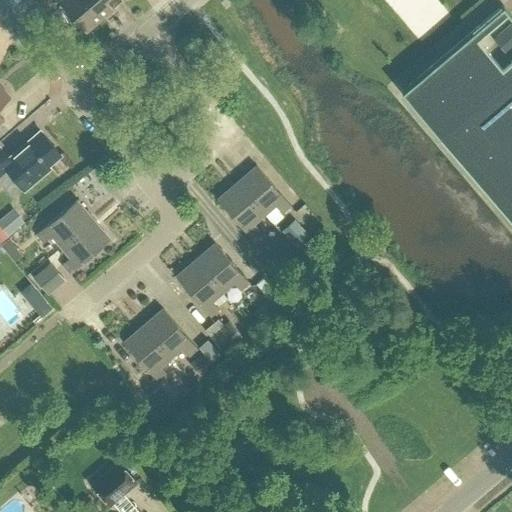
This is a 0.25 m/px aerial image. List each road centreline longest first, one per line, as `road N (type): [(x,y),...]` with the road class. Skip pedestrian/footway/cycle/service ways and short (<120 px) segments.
road 1 (residential): [(157,193),(206,155),(216,134),(212,110),(147,33)]
road 2 (residential): [(78,306),(178,220),(157,193)]
road 3 (residential): [(157,193),(83,110),(77,64)]
